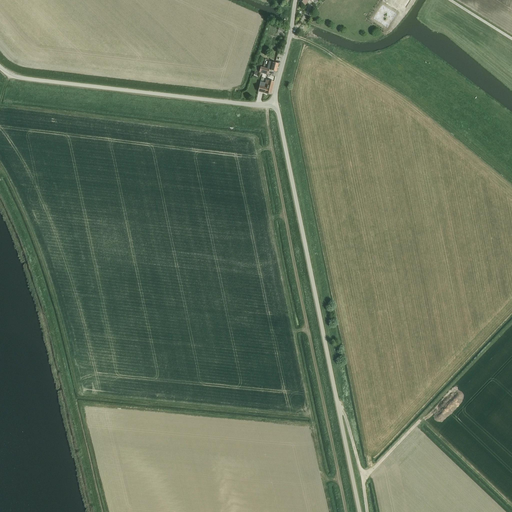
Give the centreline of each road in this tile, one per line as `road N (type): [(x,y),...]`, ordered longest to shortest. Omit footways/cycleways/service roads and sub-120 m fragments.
road 1 (unclassified): [(337,410),(275,104)]
road 2 (unclassified): [(275,104),(18,78),(0,69)]
